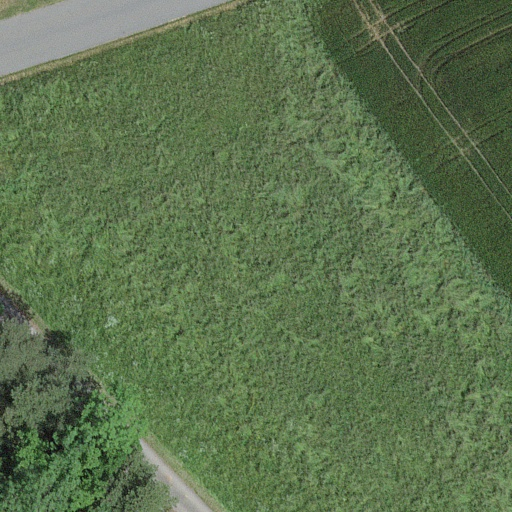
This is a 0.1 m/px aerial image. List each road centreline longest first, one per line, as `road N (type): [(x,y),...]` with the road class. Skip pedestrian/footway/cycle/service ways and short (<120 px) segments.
road 1 (track): [(193,511),(0,308)]
road 2 (tertiary): [(0,39),(123,0)]
